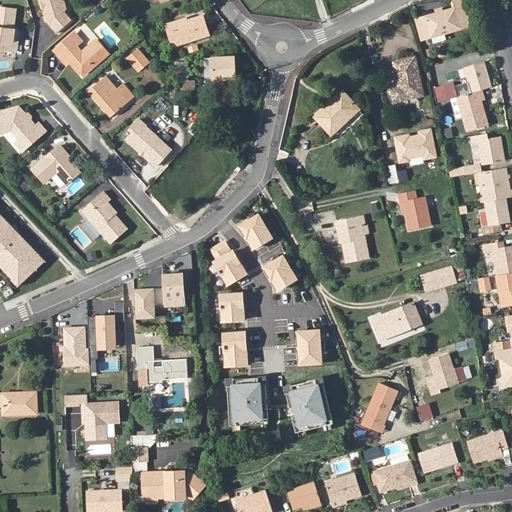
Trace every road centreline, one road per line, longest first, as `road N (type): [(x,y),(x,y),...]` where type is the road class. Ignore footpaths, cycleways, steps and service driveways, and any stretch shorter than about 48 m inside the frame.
road 1 (residential): [(0,89),(37,78),(187,241)]
road 2 (residential): [(187,241),(3,323)]
road 3 (residential): [(283,45),(267,163),(258,185),(220,218)]
road 4 (residential): [(220,218),(263,291),(271,363)]
road 5 (residential): [(283,45),(397,0)]
